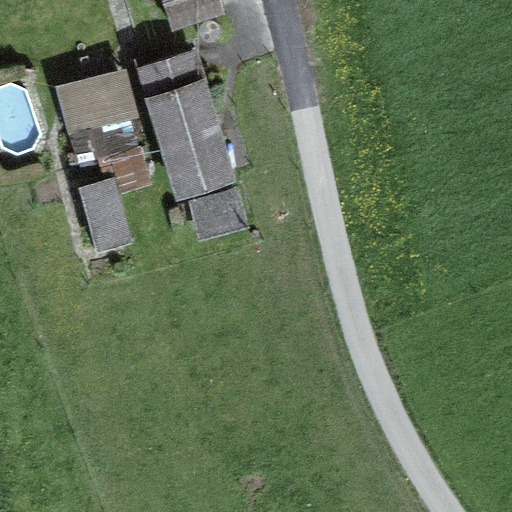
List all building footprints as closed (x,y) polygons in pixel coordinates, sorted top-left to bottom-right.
[(221,0),(165,0),(173,26),(224,10),(221,0)] [(191,50),(144,64),(181,187),(229,173),(191,50)] [(124,67),(89,76),(102,127),(138,118),(124,67)] [(74,135),(102,127),(89,76),(61,83),(74,135)] [(233,189),(195,199),(203,229),(241,219),(233,189)]
